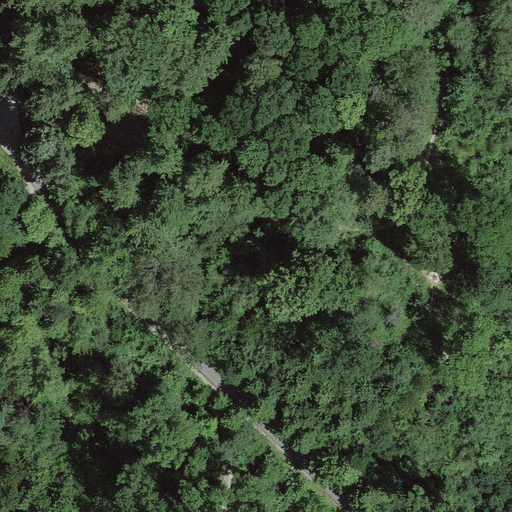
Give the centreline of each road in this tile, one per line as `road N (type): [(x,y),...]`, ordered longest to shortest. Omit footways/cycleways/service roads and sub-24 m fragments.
road 1 (track): [(10,147),(92,258),(357,511)]
road 2 (track): [(10,147),(0,19)]
